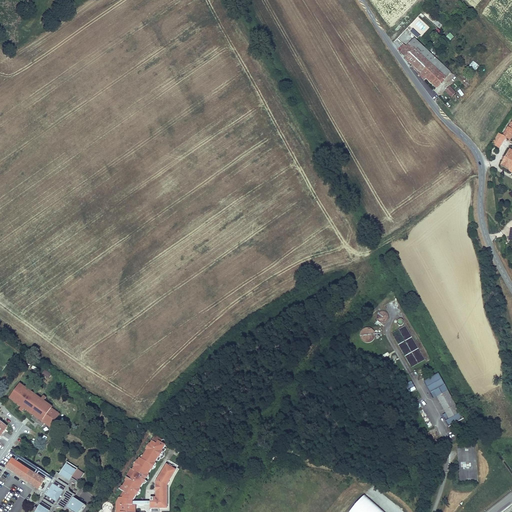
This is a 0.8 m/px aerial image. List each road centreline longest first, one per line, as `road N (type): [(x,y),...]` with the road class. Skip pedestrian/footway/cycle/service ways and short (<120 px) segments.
road 1 (tertiary): [(361,0),(479,158),(483,227),(511,288)]
road 2 (track): [(482,175),(372,251),(352,255),(344,247)]
